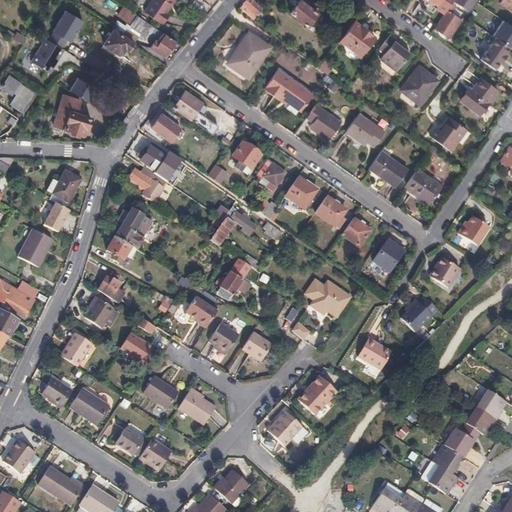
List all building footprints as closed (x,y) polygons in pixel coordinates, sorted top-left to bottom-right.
[(174,0),(152,0),(144,12),(160,22),(160,21),(163,23),(169,16),(166,13),(174,0)] [(246,0),(240,8),(253,21),(263,10),(250,0),(246,0)] [(308,0),(301,0),(290,14),(307,27),(321,10),(308,0)] [(446,11),(451,4),(453,0),(441,0),(437,7),(436,9),(444,14),(446,11)] [(453,0),(457,3),(470,12),(477,0),(453,0)] [(511,0),(502,0),(500,4),(511,11),(511,0)] [(446,11),(451,14),(456,7),(454,6),(451,4),(446,11)] [(159,43),(165,35),(124,6),(118,15),(156,40),(159,43)] [(84,22),(65,11),(51,31),(54,32),(48,41),(61,49),(68,41),(71,44),(84,22)] [(434,29),(448,38),(460,20),(451,14),(446,11),(444,14),(434,29)] [(349,28),(340,41),(360,56),(375,38),(355,22),(349,28)] [(123,33),(135,41),(138,36),(126,28),(123,33)] [(446,41),(448,38),(434,29),(432,31),(446,41)] [(128,50),(132,44),(113,31),(104,44),(118,54),(121,54),(125,48),(128,50)] [(445,42),(446,41),(432,31),(432,33),(445,42)] [(240,47),(244,50),(232,67),(247,78),(269,48),(249,34),(240,47)] [(151,48),(164,57),(175,42),(165,35),(159,43),(156,40),(150,48),(151,48)] [(389,36),(379,49),(384,54),(380,59),(396,72),(410,54),(404,50),(405,48),(389,36)] [(509,47),(495,38),(480,60),(494,69),(499,62),(500,63),(506,55),(505,54),(509,47)] [(48,41),(45,39),(32,60),(51,72),(64,51),(61,49),(48,41)] [(308,64),(303,70),(316,80),(321,74),(308,64)] [(419,68),(401,91),(419,104),(437,82),(419,68)] [(282,98),(288,103),(300,111),(312,94),(278,70),(264,89),(280,101),(282,98)] [(96,90),(77,78),(69,91),(88,103),(96,90)] [(496,93),(480,81),(471,92),(469,90),(461,99),(479,114),(496,93)] [(10,104),(21,112),(34,93),(19,83),(12,92),(16,95),(10,104)] [(201,113),(203,115),(208,108),(186,92),(174,108),(194,123),(201,113)] [(34,93),(21,112),(23,114),(37,95),(34,93)] [(62,96),(52,127),(70,133),(69,136),(77,138),(78,134),(83,135),(86,129),(87,129),(91,119),(76,114),(80,101),(62,96)] [(316,105),(306,119),(313,123),(309,128),(328,141),(341,123),(316,105)] [(179,119),(166,109),(152,129),(170,142),(180,129),(175,125),(179,119)] [(203,115),(201,113),(194,123),(214,135),(219,126),(203,115)] [(358,114),(345,132),(365,146),(369,140),(375,145),(384,132),(358,114)] [(436,128),(430,136),(450,151),(466,131),(450,118),(440,131),(436,128)] [(238,162),(246,167),(250,170),(260,157),(242,144),(232,157),(238,162)] [(150,148),(140,162),(155,172),(165,158),(150,148)] [(511,149),(509,148),(501,162),(511,167),(511,176),(511,149)] [(381,151),(368,169),(394,188),(407,170),(381,151)] [(182,162),(169,153),(165,158),(155,172),(169,182),(182,162)] [(0,161),(0,170),(5,174),(9,167),(0,161)] [(262,178),(275,188),(285,174),(267,161),(255,178),(260,181),(262,178)] [(246,167),(238,162),(234,168),(241,174),(246,167)] [(208,177),(220,185),(227,175),(215,166),(208,177)] [(134,170),(128,181),(145,191),(142,194),(155,203),(164,185),(166,182),(143,168),(140,173),(134,170)] [(417,170),(404,188),(428,205),(441,186),(417,170)] [(58,183),(52,194),(67,203),(80,180),(65,172),(58,183)] [(271,193),(275,188),(262,178),(260,181),(258,183),(271,193)] [(298,178),(284,196),(304,209),(315,193),(304,185),(305,183),(298,178)] [(47,191),(52,194),(58,183),(53,180),(47,191)] [(495,189),(491,195),(497,199),(501,193),(495,189)] [(0,201),(9,207),(13,200),(0,193),(0,201)] [(326,198),(315,213),(333,226),(344,211),(326,198)] [(268,219),(273,212),(277,207),(271,202),(269,205),(265,201),(257,211),(268,219)] [(44,225),(57,232),(69,211),(55,204),(44,225)] [(233,207),(228,214),(227,216),(243,228),(241,231),(249,236),(256,227),(235,213),(237,210),(233,207)] [(225,219),(227,216),(228,214),(222,209),(217,217),(223,221),(225,219)] [(131,247),(136,250),(143,239),(142,239),(152,223),(142,217),(131,210),(129,214),(122,225),(114,237),(131,247)] [(117,222),(122,225),(129,214),(123,211),(117,222)] [(277,215),(273,212),(268,219),(272,222),(277,215)] [(465,229),(463,228),(458,235),(478,247),(490,228),(473,217),(468,224),(465,229)] [(233,225),(225,219),(223,221),(210,241),(218,246),(233,225)] [(353,220),(341,236),(359,247),(370,232),(353,220)] [(276,241),(281,234),(267,224),(263,229),(266,231),(264,234),(276,241)] [(39,269),(46,255),(44,254),(51,241),(33,231),(18,259),(39,269)] [(131,247),(114,237),(106,250),(123,260),(125,256),(131,247)] [(44,254),(46,255),(53,242),(51,241),(44,254)] [(387,241),(373,261),(389,272),(403,252),(387,241)] [(136,250),(131,247),(125,256),(131,259),(136,250)] [(242,262),(256,271),(258,267),(255,266),(257,263),(246,255),(242,262)] [(439,273),(434,280),(450,290),(462,270),(443,258),(435,270),(439,273)] [(219,288),(231,296),(241,280),(229,272),(225,279),(219,288)] [(259,273),(258,282),(265,283),(268,277),(265,274),(260,273),(259,273)] [(203,290),(206,285),(199,281),(198,283),(187,276),(185,279),(186,280),(190,282),(203,290)] [(178,283),(182,286),(186,280),(185,279),(182,277),(178,283)] [(214,285),(219,288),(225,279),(222,277),(220,280),(218,279),(214,285)] [(98,291),(118,304),(124,293),(118,290),(120,285),(112,280),(111,281),(106,278),(98,291)] [(28,308),(32,301),(0,281),(0,303),(24,318),(29,308),(28,308)] [(330,312),(329,314),(336,318),(351,298),(327,281),(309,306),(323,316),(326,312),(327,310),(330,312)] [(227,302),(231,296),(219,288),(216,292),(219,294),(220,297),(227,302)] [(164,317),(172,303),(155,293),(152,298),(162,304),(158,309),(162,312),(160,315),(164,317)] [(206,328),(217,311),(195,297),(186,311),(198,319),(197,322),(206,328)] [(410,307),(405,312),(400,318),(414,332),(436,310),(423,297),(417,302),(415,299),(409,305),(410,307)] [(89,309),(91,310),(97,300),(95,298),(89,309)] [(97,300),(91,310),(84,321),(101,331),(105,323),(111,326),(118,314),(113,311),(114,310),(97,300)] [(292,309),(285,319),(289,322),(296,312),(292,309)] [(0,334),(4,337),(8,339),(17,321),(0,311),(0,334)] [(152,335),(156,328),(141,318),(137,325),(152,335)] [(289,331),(301,339),(308,331),(296,322),(289,331)] [(214,346),(226,354),(237,336),(219,324),(208,342),(214,346)] [(131,334),(121,349),(144,365),(153,349),(131,334)] [(252,334),(241,351),(260,363),(271,346),(252,334)] [(61,359),(78,370),(93,347),(77,336),(61,359)] [(367,339),(356,357),(379,371),(390,353),(367,339)] [(225,356),(226,354),(214,346),(213,348),(225,356)] [(42,395),(49,400),(53,402),(52,404),(61,410),(73,392),(53,379),(42,395)] [(334,394),(318,379),(310,388),(311,388),(297,403),(313,418),(327,403),(326,402),(334,394)] [(154,381),(143,397),(167,413),(178,396),(154,381)] [(85,416),(99,425),(110,408),(83,390),(70,409),(84,418),(85,416)] [(475,406),(496,420),(502,411),(499,409),(504,401),(486,390),(475,406)] [(190,394),(202,402),(204,399),(192,391),(190,394)] [(215,409),(202,402),(190,394),(178,411),(204,427),(215,409)] [(490,429),(496,420),(475,406),(465,423),(479,433),(482,435),(487,427),(490,429)] [(290,442),(296,447),(306,436),(284,415),(266,434),(283,450),(290,442)] [(97,427),(99,425),(85,416),(84,418),(97,427)] [(473,442),(479,433),(465,423),(459,432),(453,428),(442,445),(460,456),(462,458),(468,449),(465,448),(470,440),(473,442)] [(123,448),(121,450),(132,457),(143,441),(125,429),(116,443),(123,448)] [(18,441),(11,450),(12,451),(3,463),(18,475),(34,454),(18,441)] [(151,441),(138,460),(158,473),(170,453),(151,441)] [(431,462),(451,475),(456,467),(454,465),(460,456),(442,445),(431,462)] [(452,488),(458,479),(451,475),(431,462),(424,473),(430,477),(427,482),(432,486),(445,494),(450,486),(452,488)] [(71,508),(82,490),(70,482),(50,468),(38,486),(71,508)] [(232,474),(224,483),(214,493),(234,511),(235,511),(247,500),(242,495),(248,489),(232,474)] [(82,490),(84,488),(71,479),(70,482),(82,490)] [(380,511),(390,511),(392,510),(404,493),(386,481),(369,509),(373,511),(378,511),(379,511),(380,511)] [(213,492),(214,493),(224,483),(222,482),(213,492)] [(105,497),(92,489),(79,506),(87,511),(114,511),(119,504),(106,496),(105,497)] [(414,511),(420,503),(404,493),(392,510),(394,511),(414,511)] [(2,494),(0,497),(0,511),(14,511),(20,504),(2,494)] [(500,511),(511,511),(511,496),(511,495),(506,503),(503,502),(498,510),(500,511)] [(226,511),(211,498),(198,511),(197,511),(226,511)] [(433,511),(420,503),(414,511),(433,511)]
